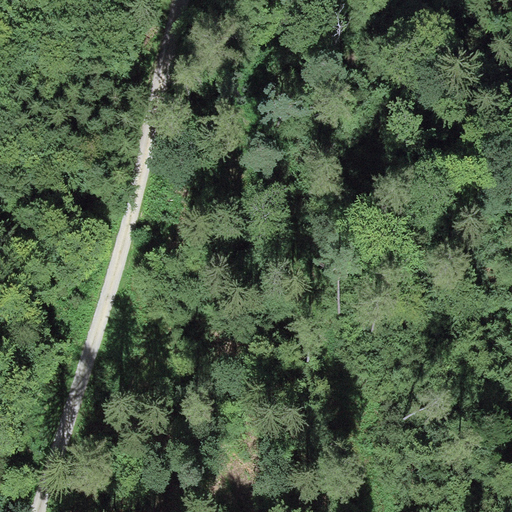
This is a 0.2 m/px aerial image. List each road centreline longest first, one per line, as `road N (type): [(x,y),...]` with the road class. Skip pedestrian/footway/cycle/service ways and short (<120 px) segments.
road 1 (track): [(38,511),(145,164),(177,0)]
road 2 (track): [(415,0),(511,97)]
